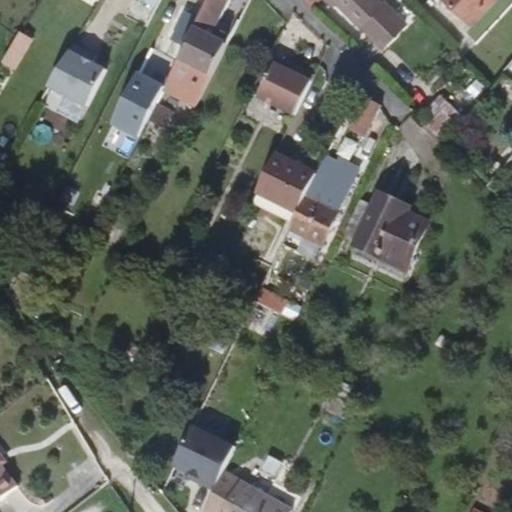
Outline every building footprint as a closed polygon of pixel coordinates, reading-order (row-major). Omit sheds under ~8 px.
[(154,12),(160,0),(132,0),(132,1),(154,12)] [(197,115),(236,37),(224,30),(220,28),(224,20),(228,13),(234,0),(211,0),(211,2),(192,39),(186,51),(176,71),(162,98),(197,115)] [(192,39),(211,2),(207,0),(194,0),(182,23),(189,26),(184,35),(192,39)] [(323,1),(323,0),(299,0),(308,9),(312,13),(323,1)] [(323,0),(323,1),(334,10),(341,3),(384,47),(406,26),(381,0),(323,0)] [(445,0),(472,25),(496,0),(445,0)] [(228,13),(224,20),(228,22),(224,30),(236,37),(244,21),(228,13)] [(228,22),(224,20),(220,28),(224,30),(228,22)] [(15,73),(33,42),(19,36),(16,42),(2,66),(15,73)] [(89,110),(108,72),(95,66),(98,59),(75,47),(49,89),(89,110)] [(162,98),(176,71),(149,57),(123,106),(151,119),(154,112),(162,98)] [(293,119),(312,81),(279,64),(260,103),(293,119)] [(346,134),(364,142),(380,111),(362,102),(346,134)] [(168,118),(154,112),(151,119),(146,129),(159,135),(168,118)] [(105,142),(130,156),(139,138),(115,125),(105,142)] [(309,191),(314,180),(274,160),(254,199),(295,219),(309,191)] [(321,251),(357,176),(339,167),(324,199),(309,191),(295,219),(288,235),(321,251)] [(107,198),(99,194),(93,208),(101,211),(107,198)] [(382,258),(407,270),(427,228),(396,214),(398,208),(378,198),(371,211),(352,249),(380,263),(382,258)] [(352,249),(371,211),(356,203),(337,242),(352,249)] [(264,286),(257,298),(297,319),(303,306),(264,286)] [(62,335),(55,349),(69,358),(77,344),(62,335)] [(130,344),(122,361),(132,366),(141,349),(130,344)] [(67,366),(63,360),(54,365),(58,371),(67,366)] [(334,397),(327,411),(344,420),(351,406),(350,405),(362,382),(349,375),(345,383),(343,383),(336,397),(334,397)] [(198,485),(215,493),(225,471),(233,453),(192,434),(175,468),(189,475),(200,480),(198,485)] [(0,501),(18,487),(4,468),(0,463),(0,456),(0,455),(0,501)] [(295,511),(298,506),(225,471),(215,493),(205,511),(295,511)] [(187,479),(198,485),(200,480),(189,475),(187,479)]
